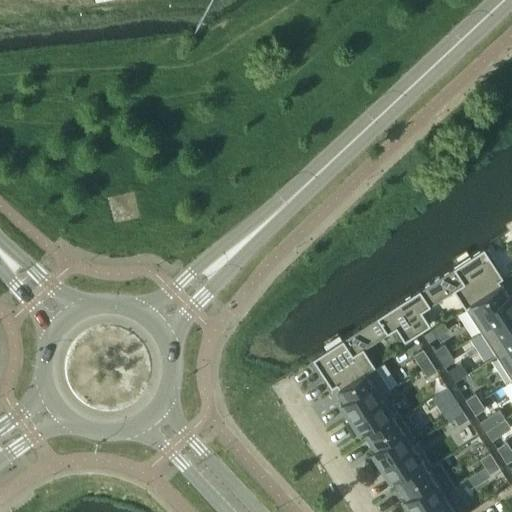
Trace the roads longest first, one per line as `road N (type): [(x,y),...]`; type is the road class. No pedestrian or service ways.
road 1 (tertiary): [(155,323),(501,0)]
road 2 (residential): [(366,511),(281,381)]
road 3 (tertiary): [(258,511),(161,405)]
road 4 (tertiary): [(139,425),(224,511)]
